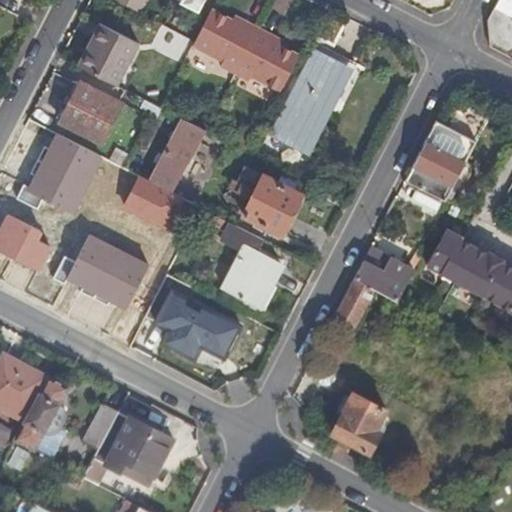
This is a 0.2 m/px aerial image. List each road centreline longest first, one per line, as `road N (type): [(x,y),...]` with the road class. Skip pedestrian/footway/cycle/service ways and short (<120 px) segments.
road 1 (residential): [(246,434),(441,50)]
road 2 (residential): [(246,434),(0,304)]
road 3 (residential): [(401,511),(246,434)]
road 4 (residential): [(0,126),(62,0)]
